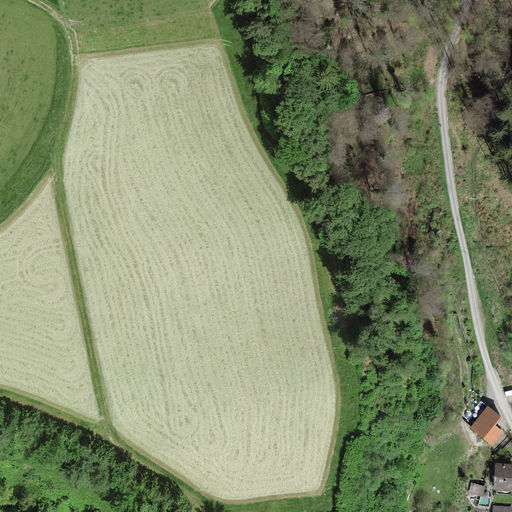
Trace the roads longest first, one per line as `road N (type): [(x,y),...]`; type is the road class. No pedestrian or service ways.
road 1 (track): [(99,423),(55,153),(74,75),(69,38),(57,13),(35,0)]
road 2 (unclassified): [(511,421),(471,303),(443,101),(468,0)]
